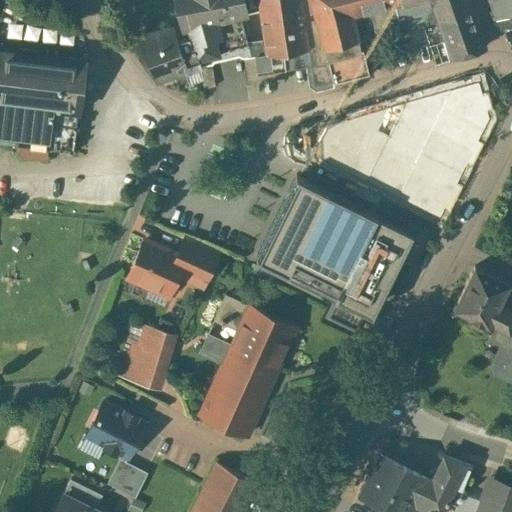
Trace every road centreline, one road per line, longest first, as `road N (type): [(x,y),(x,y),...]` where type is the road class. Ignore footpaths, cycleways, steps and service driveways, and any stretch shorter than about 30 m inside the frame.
road 1 (residential): [(87,0),(92,23),(155,100),(210,120),(275,113),(511,56)]
road 2 (tertiary): [(511,131),(368,406)]
